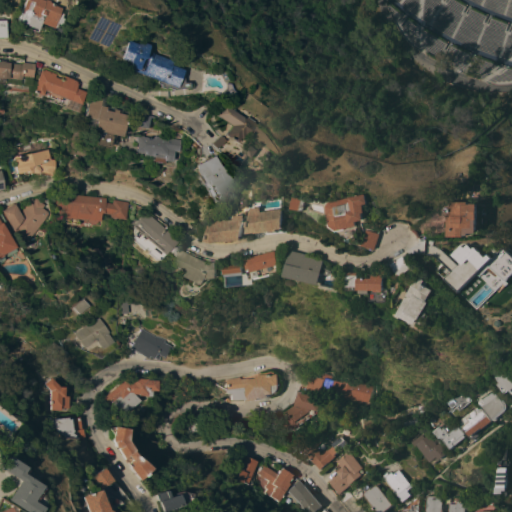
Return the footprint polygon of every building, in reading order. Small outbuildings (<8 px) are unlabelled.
[(0,22),(4,11),(5,11),(9,0),(31,0),(33,1),(33,2),(37,4),(37,5),(44,8),(43,13),(46,14),(44,18),(47,18),(44,25),(40,23),(38,27),(37,27),(36,28),(24,23),(21,30),(0,22)] [(449,44),(511,58),(511,23),(484,17),(456,0),(386,0),(390,7),(384,33),(395,24),(393,34),(426,54),(462,62),(466,57),(462,53),(449,44)] [(18,41),(21,35),(39,43),(36,49),(18,41)] [(112,40),(122,44),(124,41),(134,45),(133,50),(135,50),(134,51),(138,53),(137,53),(159,61),(157,65),(169,70),(168,71),(169,72),(169,82),(175,82),(175,87),(161,89),(152,86),(152,88),(147,86),(148,84),(143,83),(144,80),(118,70),(118,69),(116,68),(115,62),(105,59),(112,40)] [(22,63),(21,78),(20,78),(19,85),(12,84),(13,77),(9,76),(9,79),(8,84),(0,82),(0,63),(1,62),(7,63),(7,64),(10,64),(10,62),(21,63),(22,63)] [(53,76),(64,80),(67,84),(65,88),(75,92),(67,111),(54,106),(57,99),(52,97),(50,101),(31,94),(29,98),(24,96),(25,93),(21,92),(31,68),(45,74),(44,77),(51,80),(52,77),(53,76)] [(79,97),(97,102),(96,107),(117,113),(111,137),(104,135),(100,148),(87,145),(90,132),(83,130),(84,126),(72,123),(79,97)] [(230,118),(231,117),(231,118),(232,116),(239,121),(238,122),(249,131),(249,132),(270,147),(254,171),(240,160),(248,149),(229,136),(226,139),(225,138),(222,142),(211,134),(217,125),(202,115),(210,104),(230,118)] [(137,129),(123,126),(126,113),(139,117),(137,129)] [(129,142),(127,142),(128,136),(131,136),(131,134),(135,134),(135,136),(146,138),(146,136),(173,139),(171,152),(166,151),(166,156),(165,156),(164,159),(159,159),(159,163),(146,162),(147,157),(137,155),(137,153),(130,152),(130,151),(128,151),(129,142)] [(203,149),(198,144),(207,135),(212,140),(203,149)] [(45,149),(47,159),(52,160),(50,174),(36,172),(34,173),(33,173),(31,173),(30,172),(24,173),(24,171),(14,173),(10,157),(45,149)] [(210,208),(204,197),(198,195),(197,195),(191,183),(182,165),(202,155),(208,166),(210,169),(211,168),(220,185),(221,185),(228,198),(210,208)] [(123,218),(107,217),(108,214),(99,213),(98,221),(78,219),(77,225),(54,222),(55,216),(51,215),(52,193),(104,198),(103,202),(110,203),(110,200),(125,201),(125,203),(123,218)] [(378,203),(373,204),(375,212),(372,212),(374,219),(366,221),(367,225),(354,228),(354,229),(345,231),(338,226),(337,221),(338,221),(335,206),(337,201),(360,196),(360,197),(376,193),(378,203)] [(312,210),(300,207),(302,196),(315,198),(312,210)] [(12,203),(18,212),(30,199),(32,201),(34,198),(42,205),(40,207),(46,213),(24,241),(10,231),(0,211),(0,209),(3,208),(12,203)] [(483,219),(482,219),(482,232),(469,232),(469,237),(455,237),(454,215),(457,215),(457,201),(474,201),(474,203),(483,203),(483,219)] [(284,228),(284,230),(272,231),(256,233),(257,226),(256,226),(257,220),(258,220),(260,207),(270,206),(270,210),(293,207),(292,227),(284,228)] [(173,241),(159,256),(156,253),(149,246),(139,236),(137,234),(131,228),(129,226),(142,211),(173,241)] [(249,239),(222,242),(213,240),(218,221),(226,220),(228,219),(233,218),(235,219),(243,218),(242,215),(253,214),(249,239)] [(0,224),(12,247),(11,248),(13,251),(0,257),(0,224)] [(388,233),(383,248),(371,245),(376,229),(388,233)] [(447,241),(447,254),(432,254),(432,241),(447,241)] [(464,271),(448,284),(436,269),(444,262),(442,260),(465,242),(478,258),(476,260),(480,265),(478,266),(478,267),(467,275),(464,271)] [(213,261),(220,261),(222,277),(211,278),(208,284),(190,275),(192,271),(186,269),(172,262),(174,260),(173,259),(180,246),(192,251),(213,261)] [(286,256),(283,257),(287,270),(256,278),(250,258),(281,249),(281,251),(285,250),(286,256)] [(342,262),(339,275),(328,272),(325,283),(290,275),(296,249),(314,254),(314,255),(326,258),(342,262)] [(420,267),(407,276),(398,263),(411,254),(412,256),(420,267)] [(227,267),(230,286),(248,283),(245,264),(227,267)] [(367,277),(381,277),(381,273),(393,273),(393,276),(396,276),(397,294),(394,294),(394,301),(383,301),(383,299),(377,299),(377,289),(356,289),(356,271),(367,271),(367,273),(367,277)] [(433,300),(435,301),(425,318),(423,317),(420,323),(402,314),(411,297),(407,295),(411,289),(415,291),(424,275),(433,280),(431,285),(439,289),(433,300)] [(120,295),(121,290),(127,290),(135,298),(120,295)] [(138,303),(127,304),(127,313),(120,313),(120,295),(135,298),(138,303)] [(80,298),(86,306),(75,315),(74,313),(73,314),(68,308),(80,298)] [(98,317),(107,332),(106,333),(111,341),(98,349),(93,340),(81,348),(72,333),(98,317)] [(129,347),(141,328),(153,336),(154,336),(164,339),(162,342),(169,346),(161,358),(159,356),(156,360),(152,357),(151,359),(147,356),(146,359),(129,347)] [(67,352),(57,366),(43,356),(54,342),(67,352)] [(502,374),(506,371),(506,372),(509,370),(511,375),(511,393),(511,394),(508,390),(504,394),(496,383),(498,382),(491,371),(492,371),(497,366),(502,374)] [(277,386),(276,388),(274,390),(272,392),(271,393),(263,394),(264,397),(254,398),(243,400),(243,397),(229,400),(228,393),(225,394),(223,379),(238,377),(238,379),(254,376),(253,375),(274,371),(274,374),(277,386)] [(330,374),(329,379),(340,381),(341,379),(352,381),(352,380),(371,384),(368,401),(349,397),(349,396),(334,393),(335,389),(321,386),(320,390),(311,388),(311,390),(304,388),(307,375),(320,377),(321,375),(320,375),(320,374),(321,374),(321,372),(330,374)] [(47,410),(48,406),(47,406),(48,391),(42,384),(49,377),(56,385),(62,387),(62,396),(66,396),(66,408),(58,408),(57,410),(47,410)] [(115,418),(99,399),(123,378),(144,379),(144,380),(155,380),(154,391),(151,391),(151,395),(148,394),(148,396),(135,396),(135,394),(130,394),(136,400),(115,418)] [(476,398),(490,386),(508,407),(495,420),(476,398)] [(322,396),(319,406),(321,408),(310,417),(309,416),(291,430),(288,427),(286,428),(277,416),(294,405),(297,390),(322,396)] [(448,402),(457,412),(471,400),(462,390),(448,402)] [(478,404),(493,421),(483,429),(482,427),(481,427),(482,428),(473,436),(472,435),(471,435),(459,420),(478,404)] [(77,417),(78,429),(80,429),(81,438),(74,439),(73,438),(58,437),(52,434),(50,419),(77,417)] [(435,430),(441,425),(443,428),(445,427),(450,432),(459,425),(462,428),(463,428),(464,429),(463,430),(465,432),(465,433),(465,434),(467,436),(457,444),(458,445),(453,450),(449,445),(450,444),(442,436),(441,437),(435,430)] [(110,426),(125,429),(123,440),(129,451),(131,451),(132,452),(133,454),(133,455),(132,456),(135,459),(137,457),(147,467),(133,480),(124,467),(126,466),(123,462),(124,461),(122,457),(119,459),(113,449),(115,447),(114,447),(113,447),(112,448),(112,447),(108,440),(110,426)] [(424,436),(428,433),(437,444),(440,442),(448,451),(434,464),(431,461),(416,444),(415,445),(408,437),(418,429),(424,436)] [(307,456),(307,457),(303,453),(302,454),(299,451),(299,449),(298,448),(315,434),(320,441),(314,446),(320,452),(328,445),(329,447),(332,445),(330,443),(340,435),(346,442),(337,450),(333,454),(334,455),(327,461),(319,468),(307,456)] [(350,483),(339,493),(333,487),(332,488),(330,484),(331,483),(328,481),(338,473),(336,470),(340,466),(335,461),(347,450),(361,467),(358,470),(360,474),(350,483)] [(245,485),(231,478),(241,455),(256,461),(245,485)] [(0,459),(11,467),(10,469),(12,470),(9,475),(26,486),(26,487),(28,488),(18,502),(27,508),(24,511),(8,511),(0,506),(0,486),(4,481),(0,478),(0,459)] [(289,478),(291,479),(289,481),(288,480),(286,482),(288,483),(283,491),(285,492),(283,495),(281,494),(281,495),(282,495),(281,498),(280,497),(277,501),(264,493),(264,492),(262,491),(264,488),(264,487),(262,486),(266,479),(257,473),(262,464),(277,474),(280,468),(291,475),(289,478)] [(508,473),(506,473),(506,489),(499,489),(497,489),(497,466),(508,466),(508,473)] [(105,480),(92,489),(84,476),(97,468),(105,480)] [(411,494),(402,501),(397,494),(398,494),(382,475),(386,471),(388,473),(390,471),(392,473),(397,468),(412,485),(407,490),(411,494)] [(319,506),(312,511),(306,511),(287,491),(297,481),(319,506)] [(393,504),(382,511),(378,511),(362,493),(369,487),(370,488),(376,483),(393,504)] [(94,501),(97,501),(99,508),(97,509),(97,510),(100,511),(76,511),(71,496),(90,489),(94,501)] [(152,511),(146,494),(158,490),(160,497),(168,494),(172,505),(152,511)] [(442,495),(442,511),(443,511),(425,511),(425,495),(442,495)] [(419,511),(398,511),(417,496),(418,497),(419,511)] [(465,500),(465,511),(449,511),(449,503),(455,503),(455,500),(465,500)] [(364,511),(347,511),(349,511),(357,503),(364,511)]
